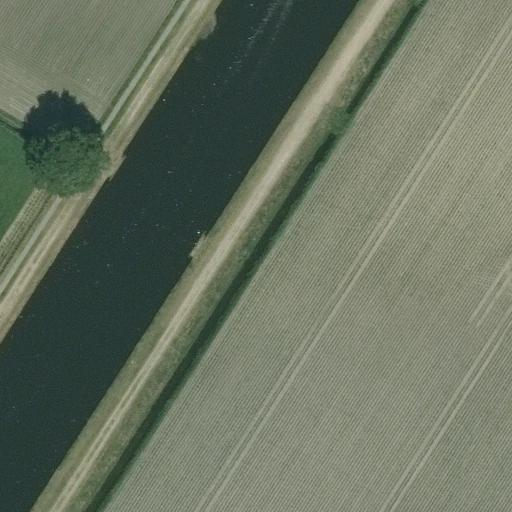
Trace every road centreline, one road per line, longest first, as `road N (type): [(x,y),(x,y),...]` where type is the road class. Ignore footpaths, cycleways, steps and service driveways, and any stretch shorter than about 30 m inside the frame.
road 1 (track): [(382,0),(53,511)]
road 2 (track): [(0,319),(214,0)]
